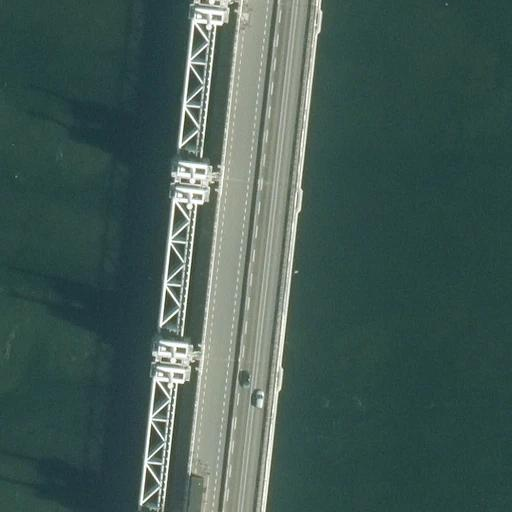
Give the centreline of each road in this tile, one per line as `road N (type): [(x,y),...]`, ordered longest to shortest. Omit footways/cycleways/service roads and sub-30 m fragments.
road 1 (primary): [(237,511),(293,0)]
road 2 (unclassified): [(198,511),(254,0)]
